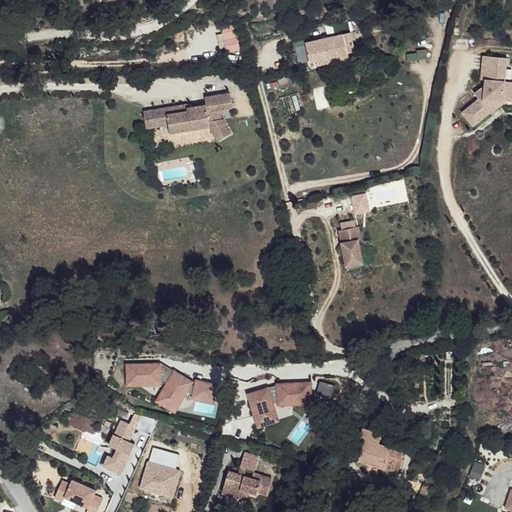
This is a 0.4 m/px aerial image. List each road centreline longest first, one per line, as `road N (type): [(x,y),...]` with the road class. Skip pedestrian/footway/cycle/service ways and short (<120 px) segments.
road 1 (unclassified): [(282,511),(394,344),(511,323)]
road 2 (unknown): [(365,388),(198,383),(165,373)]
